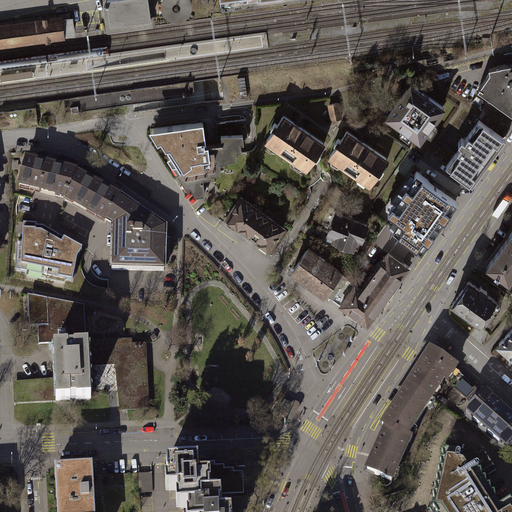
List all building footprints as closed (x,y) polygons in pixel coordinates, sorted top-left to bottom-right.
[(106,0),(107,3),(105,3),(105,6),(104,6),(104,10),(107,32),(153,26),(152,20),(151,20),(149,7),(148,0),(106,0)] [(162,5),(163,9),(165,13),(168,17),(172,19),(176,20),(180,20),(185,18),(188,15),(191,11),(192,7),(192,3),(191,0),(162,0),(163,0),(162,5)] [(62,18),(61,15),(0,23),(0,47),(65,38),(64,36),(62,18)] [(73,17),(62,18),(64,36),(75,34),(73,17)] [(479,87),(495,98),(511,110),(511,63),(489,68),(489,72),(479,87)] [(16,72),(0,74),(1,80),(16,78),(32,76),(31,70),(16,72)] [(187,84),(188,94),(195,94),(194,83),(187,84)] [(137,89),(137,102),(171,100),(171,87),(137,89)] [(407,89),(388,116),(420,139),(443,107),(416,88),(407,89)] [(511,110),(495,98),(485,111),(508,128),(511,122),(511,110)] [(338,103),(329,105),(332,119),(341,117),(338,103)] [(493,126),(492,128),(502,136),(508,128),(485,111),(481,117),(493,126)] [(273,130),(266,139),(306,167),(313,157),(316,159),(320,154),(317,151),(323,142),(283,115),(278,124),(274,121),(270,128),(273,130)] [(217,135),(221,134),(242,132),(242,134),(247,134),(245,118),(216,122),(217,135)] [(469,181),(502,136),(492,128),(479,119),(465,139),(462,137),(457,142),(461,145),(446,165),(469,181)] [(201,122),(152,128),(178,169),(175,171),(180,178),(183,176),(193,192),(203,191),(202,177),(210,176),(210,168),(219,167),(219,161),(226,160),(226,154),(235,153),(235,150),(239,149),(239,141),(243,141),(242,134),(242,132),(221,134),(222,142),(204,145),(201,122)] [(336,146),(330,155),(369,183),(377,173),(380,175),(384,169),(380,167),(386,159),(347,131),(341,139),(338,137),(333,144),(336,146)] [(18,187),(64,199),(74,172),(27,160),(18,187)] [(119,197),(74,172),(64,199),(105,222),(119,197)] [(427,179),(392,227),(417,245),(421,248),(456,199),(427,179)] [(124,201),(119,197),(105,222),(109,224),(112,226),(112,270),(164,271),(164,229),(124,201)] [(224,219),(245,235),(262,212),(241,197),(224,219)] [(283,228),(262,212),(245,235),(266,250),(283,228)] [(366,225),(336,214),(327,237),(357,248),(366,225)] [(13,270),(70,281),(75,260),(80,250),(40,228),(35,228),(35,225),(22,224),(21,243),(15,243),(13,270)] [(386,224),(376,238),(377,238),(383,243),(387,242),(395,231),(391,228),(386,224)] [(511,226),(485,264),(506,280),(511,271),(511,226)] [(378,248),(386,254),(388,252),(404,264),(417,245),(392,227),(391,228),(395,231),(387,242),(383,243),(377,238),(375,242),(380,246),(378,248)] [(292,270),(331,298),(346,277),(339,272),(340,271),(308,248),(292,270)] [(346,277),(331,298),(366,323),(408,266),(404,264),(388,252),(386,254),(361,288),(346,277)] [(470,277),(451,303),(453,304),(478,322),(481,324),(500,299),(470,277)] [(57,343),(57,347),(88,346),(89,364),(121,362),(124,389),(120,389),(121,403),(127,403),(127,407),(146,407),(143,346),(131,347),(131,339),(104,340),(86,341),(84,308),(84,305),(32,296),(34,326),(38,327),(38,344),(57,343)] [(511,324),(497,343),(501,347),(511,356),(511,324)] [(53,347),(54,381),(55,398),(55,402),(70,401),(70,400),(76,400),(76,401),(91,400),(89,364),(88,346),(57,347),(53,347)] [(410,438),(446,382),(454,369),(455,367),(429,351),(381,427),(384,429),(365,471),(394,484),(414,440),(410,438)] [(476,389),(454,369),(446,382),(465,400),(476,389)] [(17,400),(55,398),(54,381),(16,384),(17,400)] [(511,409),(504,403),(487,388),(482,394),(471,406),(466,411),(508,449),(511,444),(511,409)] [(479,392),(476,389),(465,400),(468,404),(471,406),(482,394),(479,392)] [(285,400),(277,413),(284,417),(287,419),(289,416),(285,413),(289,406),(293,409),(294,406),(291,404),(285,400)] [(292,403),(291,404),(294,406),(293,409),(289,406),(285,413),(289,416),(287,419),(284,417),(283,419),(284,421),(285,422),(286,423),(288,424),(289,423),(291,423),(293,420),(299,408),(300,406),(299,404),(298,403),(297,402),(295,402),(292,403)] [(446,450),(446,451),(443,452),(444,460),(441,460),(443,468),(439,469),(440,476),(437,477),(439,485),(435,485),(437,493),(433,494),(435,501),(433,508),(435,511),(511,511),(511,501),(511,500),(500,506),(496,500),(495,492),(492,493),(491,485),(487,486),(486,478),(483,478),(483,477),(495,469),(484,451),(478,455),(473,448),(462,455),(461,453),(446,450)] [(214,462),(197,463),(197,479),(210,478),(211,496),(217,495),(243,494),(242,472),(233,472),(233,469),(223,469),(223,466),(214,466),(214,462)] [(197,463),(165,464),(165,482),(168,482),(168,492),(177,492),(177,499),(179,499),(179,510),(187,509),(187,511),(219,511),(219,505),(217,506),(217,501),(217,495),(211,496),(210,478),(197,479),(197,463)] [(91,511),(89,468),(55,470),(57,511),(91,511)] [(142,491),(154,491),(153,472),(141,472),(142,491)]
